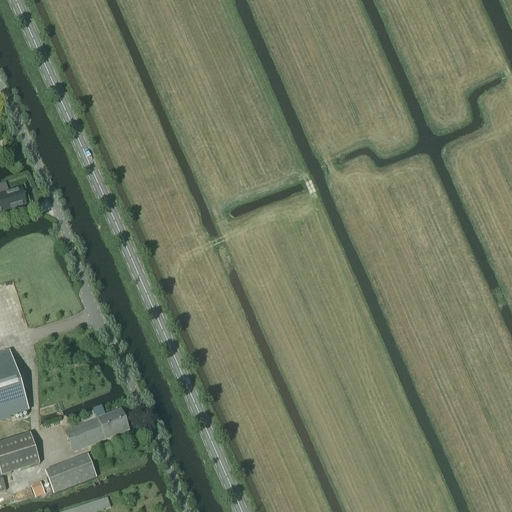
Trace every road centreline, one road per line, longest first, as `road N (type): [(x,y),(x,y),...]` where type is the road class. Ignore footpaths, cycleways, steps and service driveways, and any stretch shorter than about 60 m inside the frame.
road 1 (secondary): [(241,511),(15,0)]
road 2 (residential): [(186,511),(0,85)]
